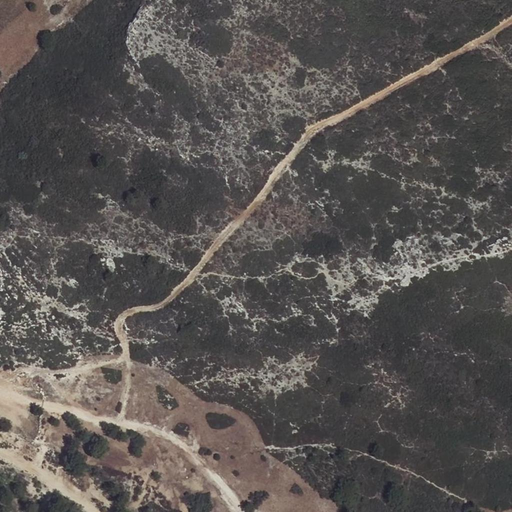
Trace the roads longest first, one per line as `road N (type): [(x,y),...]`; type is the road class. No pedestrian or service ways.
road 1 (track): [(511,23),(417,82),(316,125),(167,296),(120,315),(127,363),(121,423)]
road 2 (track): [(0,388),(184,444),(248,511)]
